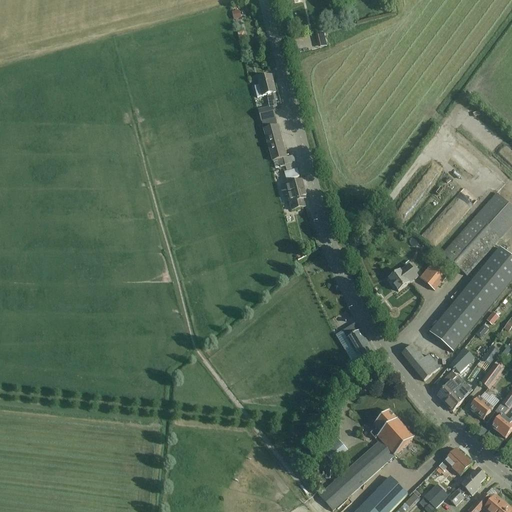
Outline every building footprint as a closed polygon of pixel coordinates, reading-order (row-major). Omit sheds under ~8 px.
[(260,87),(256,89),(258,99),(262,98),(267,97),(269,109),(272,108),(272,109),(277,108),(275,101),(277,101),(271,78),(258,81),(260,87)] [(269,109),(259,112),(262,123),(264,131),(273,162),(286,158),(278,127),(277,127),(272,109),(272,108),(269,109)] [(295,168),(305,165),(301,153),(292,155),(295,168)] [(297,170),(284,174),(286,181),(299,178),(297,170)] [(303,201),(307,200),(302,182),(281,188),(283,197),(288,196),(292,212),(305,208),(303,201)] [(511,208),(497,195),(477,218),(443,256),(467,277),(511,226),(511,208)] [(430,335),(453,354),(511,282),(511,259),(500,249),(430,335)] [(432,264),(419,280),(434,292),(448,276),(432,264)] [(409,266),(397,275),(389,281),(398,293),(418,278),(409,266)] [(359,333),(355,326),(343,333),(347,340),(358,359),(351,363),(357,372),(377,360),(360,332),(359,333)] [(413,347),(402,356),(424,383),(440,370),(429,357),(424,361),(413,347)] [(491,348),(481,362),(489,368),(499,354),(491,348)] [(460,375),(469,367),(459,357),(450,367),(454,372),(456,370),(460,375)] [(495,366),(481,385),(489,391),(503,372),(495,366)] [(437,397),(444,405),(465,384),(458,377),(457,378),(452,374),(443,382),(448,386),(437,397)] [(473,393),(465,384),(444,405),(453,413),(465,402),(464,401),(473,393)] [(511,392),(502,405),(508,410),(511,405),(511,392)] [(479,399),(475,403),(469,411),(483,422),(493,410),(479,399)] [(319,496),(332,511),(415,440),(391,412),(376,426),(378,429),(371,434),(379,444),(319,496)] [(354,425),(359,431),(369,422),(363,416),(354,425)] [(511,419),(509,423),(501,416),(491,429),(505,440),(511,431),(511,419)] [(325,455),(333,465),(348,452),(336,438),(328,445),(332,449),(325,455)] [(472,466),(456,450),(436,471),(440,475),(449,467),(460,478),(472,466)] [(486,480),(478,472),(449,501),(456,508),(464,500),(461,498),(466,492),(472,497),(481,488),(479,486),(486,480)] [(390,511),(406,497),(388,480),(356,511),(390,511)] [(443,486),(446,491),(452,488),(448,482),(443,486)] [(449,498),(437,487),(425,500),(436,511),(449,498)] [(511,511),(510,510),(495,498),(492,502),(485,496),(469,511),(479,511),(482,510),(484,511),(511,511)]
